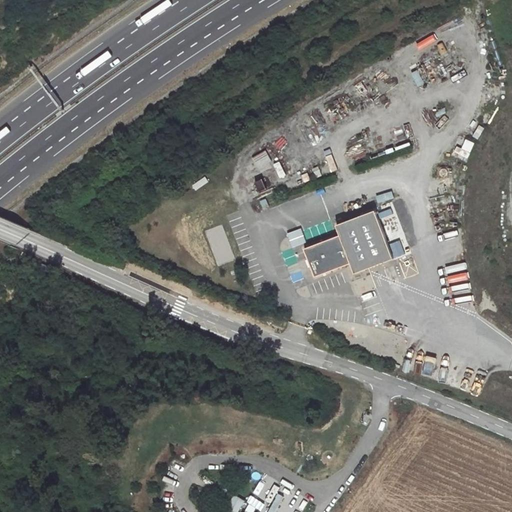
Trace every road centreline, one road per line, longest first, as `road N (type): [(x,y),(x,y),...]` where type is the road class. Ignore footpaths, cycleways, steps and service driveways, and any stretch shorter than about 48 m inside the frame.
road 1 (unclassified): [(511,431),(188,312),(0,228)]
road 2 (unknown): [(312,301),(293,298),(272,276),(262,233),(279,221),(407,187),(469,108),(489,44)]
road 3 (motorway): [(0,173),(245,0)]
road 4 (motorway): [(197,0),(0,143)]
road 5 (unknown): [(511,359),(415,314),(407,187)]
